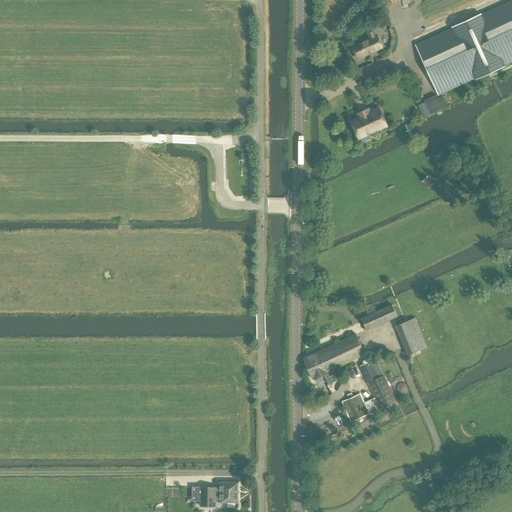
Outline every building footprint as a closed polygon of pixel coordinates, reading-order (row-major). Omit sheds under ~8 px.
[(503,64),(511,60),(511,0),(481,15),(481,14),(452,27),(453,28),(416,45),(439,94),(475,77),(476,79),(504,66),(503,64)] [(377,36),(376,36),(373,29),(368,31),(371,38),(352,47),(358,58),(382,47),(377,36)] [(443,97),(438,99),(436,95),(424,101),(430,114),(447,106),(443,97)] [(359,137),(386,125),(378,107),(359,116),(360,117),(351,121),(359,137)] [(376,312),(373,306),(372,303),(364,307),(368,315),(361,319),(366,330),(397,315),(391,304),(376,312)] [(407,355),(427,348),(415,318),(395,326),(407,355)] [(326,371),(365,354),(356,334),(304,358),(307,365),(320,359),(326,371)] [(329,377),(326,371),(320,359),(307,365),(313,377),(314,377),(315,379),(324,375),(328,384),(336,381),(333,375),(329,377)] [(383,375),(378,378),(370,361),(360,366),(373,392),(375,398),(363,403),(359,394),(342,401),(351,421),(396,401),(391,392),(383,375)] [(209,487),(201,487),(201,501),(201,507),(215,507),(215,503),(238,502),(238,482),(220,482),(220,487),(209,487)]
